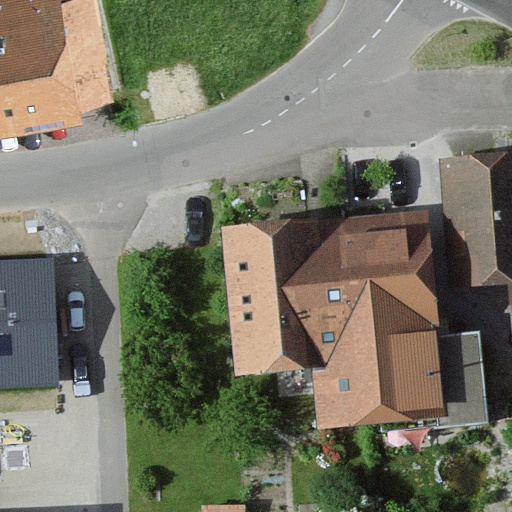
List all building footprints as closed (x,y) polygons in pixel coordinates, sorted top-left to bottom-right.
[(0,0),(0,104),(107,86),(91,0),(58,0),(51,1),(50,0),(0,0)] [(511,155),(460,159),(468,273),(511,270),(511,155)] [(353,333),(360,333),(367,412),(433,405),(435,428),(486,423),(477,334),(430,339),(426,299),(409,301),(403,235),(344,240),(353,333)] [(321,416),(367,412),(360,333),(353,333),(344,240),(310,244),(309,236),(232,243),(243,360),(316,353),(321,416)] [(50,262),(0,263),(0,387),(56,385),(50,262)] [(438,511),(436,488),(372,494),(374,511),(438,511)]
